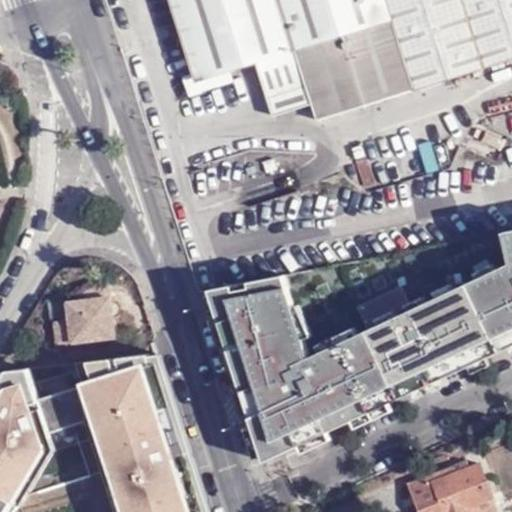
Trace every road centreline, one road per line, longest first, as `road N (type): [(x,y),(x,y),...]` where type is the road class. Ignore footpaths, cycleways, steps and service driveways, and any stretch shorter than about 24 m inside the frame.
road 1 (tertiary): [(176,303),(96,49)]
road 2 (tertiary): [(176,303),(244,511)]
road 3 (tertiary): [(30,0),(96,152)]
